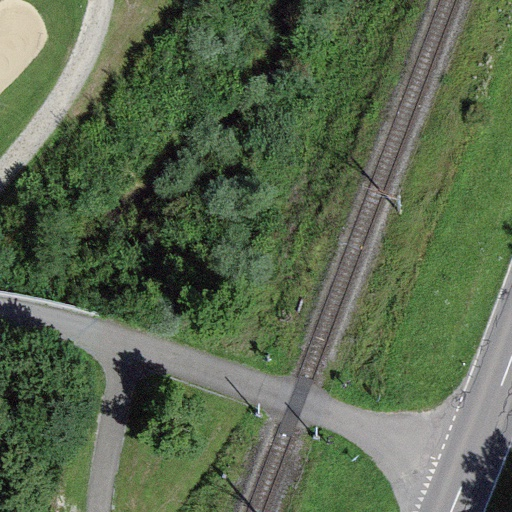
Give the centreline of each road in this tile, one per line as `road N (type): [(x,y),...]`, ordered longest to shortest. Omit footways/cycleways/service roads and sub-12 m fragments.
road 1 (track): [(102,0),(69,104),(0,193)]
road 2 (track): [(102,511),(125,346)]
road 3 (secondary): [(511,365),(453,511)]
